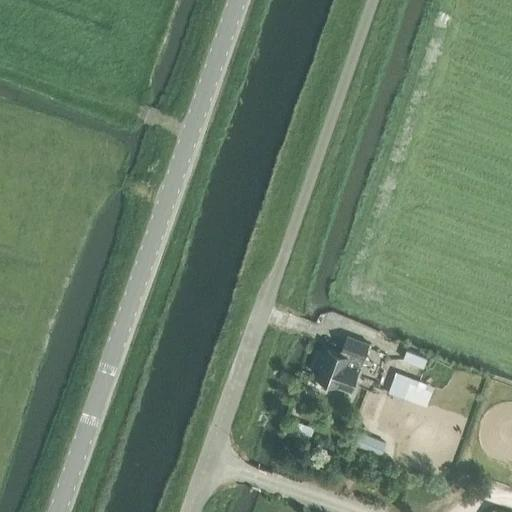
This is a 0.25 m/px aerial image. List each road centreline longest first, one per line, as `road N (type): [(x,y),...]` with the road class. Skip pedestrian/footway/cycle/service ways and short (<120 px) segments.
road 1 (unclassified): [(194,511),(377,0)]
road 2 (tertiary): [(56,511),(234,0)]
